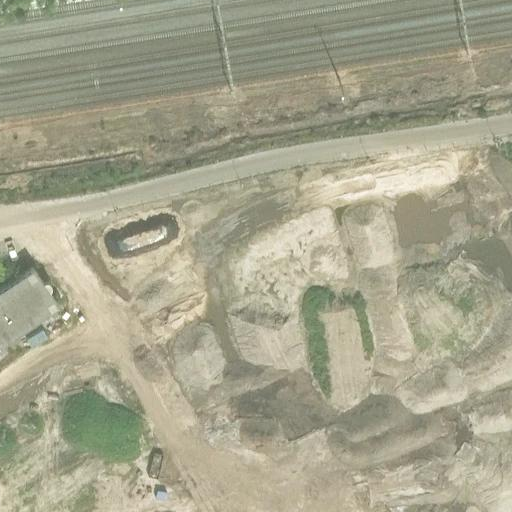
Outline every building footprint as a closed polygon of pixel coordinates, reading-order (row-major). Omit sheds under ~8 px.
[(361,186),(352,192),(373,225),(383,219),(361,186)] [(99,255),(115,242),(108,233),(92,246),(99,255)] [(212,262),(257,255),(255,244),(210,251),(212,262)] [(269,411),(298,394),(332,451),(433,391),(350,253),(237,320),(214,281),(136,328),(200,435),(261,398),(269,411)] [(242,266),(257,289),(269,281),(254,259),(242,266)] [(0,343),(61,302),(35,264),(8,283),(1,287),(0,287),(0,343)] [(273,453),(299,436),(290,422),(263,439),(273,453)] [(449,505),(454,511),(461,511),(489,492),(481,481),(449,505)] [(362,511),(356,488),(307,501),(309,511),(362,511)]
